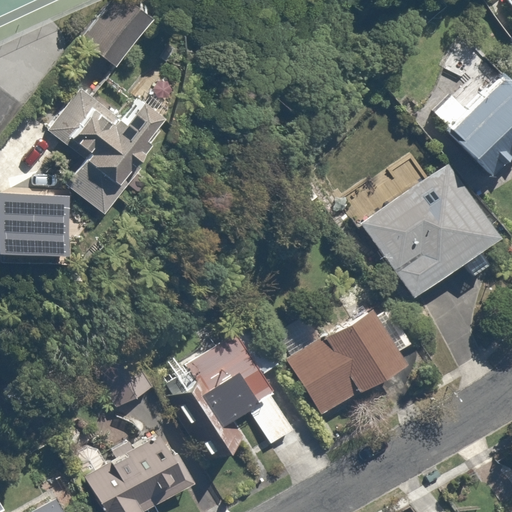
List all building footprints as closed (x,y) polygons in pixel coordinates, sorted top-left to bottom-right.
[(110,67),(149,23),(127,4),(88,47),(110,67)] [(481,171),(511,144),(511,85),(489,60),(429,112),(481,171)] [(102,223),(166,132),(143,116),(130,135),(117,126),(113,132),(67,100),(45,132),(66,146),(70,141),(90,155),(62,195),(102,223)] [(413,303),(499,242),(449,173),(364,235),(413,303)] [(406,371),(372,315),(322,345),(307,319),(270,341),(319,423),(406,371)] [(274,373),(244,318),(163,362),(170,376),(160,381),(209,470),(230,459),(218,437),(251,419),(267,447),(289,436),(259,381),(274,373)] [(142,511),(188,486),(161,438),(107,469),(91,440),(68,453),(101,511),(104,511),(109,509),(110,511),(142,511)] [(31,511),(5,511),(6,511),(0,501),(0,511),(60,511),(54,500),(31,511)]
